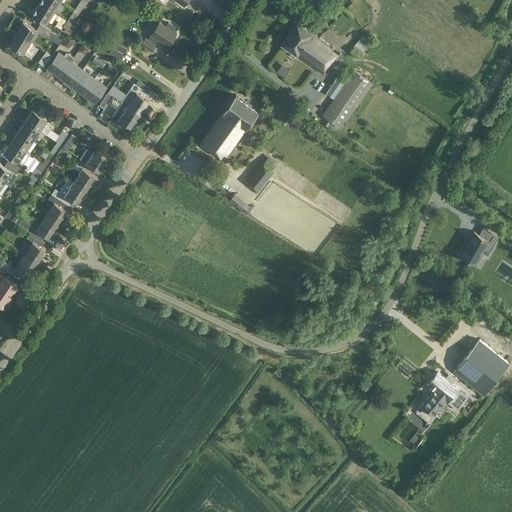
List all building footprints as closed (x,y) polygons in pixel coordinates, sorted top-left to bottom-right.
[(59,0),(41,0),(40,2),(54,11),(60,1),(59,0)] [(80,0),(74,10),(79,13),(86,2),(82,0),(80,0)] [(47,22),(54,11),(40,2),(33,13),(47,22)] [(67,20),(72,23),(79,13),(74,10),(67,20)] [(63,32),(72,38),(78,29),(72,24),(72,23),(67,20),(63,27),(65,29),(63,32)] [(324,74),(337,55),(329,49),(331,46),(298,22),(297,21),(296,22),(296,23),(282,43),(281,44),(282,45),(282,44),(324,74)] [(16,32),(30,41),(37,31),(23,22),(16,32)] [(141,44),(151,50),(155,44),(153,43),(157,38),(169,45),(176,33),(175,32),(178,28),(169,22),(166,26),(159,22),(148,40),(145,38),(141,44)] [(30,41),(16,32),(9,43),(23,52),(30,41)] [(63,39),(52,32),(48,38),(59,45),(63,39)] [(354,47),(350,52),(357,58),(370,42),(362,35),(353,46),(354,47)] [(44,66),(52,55),(46,51),(38,62),(44,66)] [(54,73),(59,77),(70,62),(73,57),(68,53),(65,58),(58,53),(46,70),(52,75),(54,73)] [(94,57),(89,68),(98,71),(102,60),(94,57)] [(63,83),(69,88),(82,70),(70,62),(59,77),(64,81),(63,83)] [(323,115),(339,127),(371,81),(355,69),(323,115)] [(78,90),(83,94),(94,79),(82,70),(69,88),(76,93),(78,90)] [(88,101),(93,105),(106,88),(94,79),(83,94),(89,99),(88,101)] [(127,105),(140,114),(149,100),(145,97),(148,92),(134,82),(130,88),(137,92),(131,101),(130,100),(127,105)] [(112,85),(108,92),(113,95),(121,101),(126,94),(112,85)] [(104,108),(113,95),(108,92),(99,105),(104,108)] [(216,155),(220,157),(224,154),(227,156),(241,135),(241,134),(246,127),(246,128),(258,111),(235,95),(223,111),(199,145),(215,157),(216,155)] [(118,119),(131,127),(140,114),(127,105),(127,106),(121,115),(121,114),(118,119)] [(39,130),(46,135),(50,129),(44,124),(51,114),(41,107),(37,112),(33,109),(26,120),(39,130)] [(32,140),(39,130),(26,120),(19,131),(32,140)] [(57,141),(61,144),(68,134),(62,129),(54,140),(57,142),(57,141)] [(25,151),(25,150),(32,140),(19,131),(11,141),(25,151)] [(71,134),(63,147),(68,150),(77,137),(71,134)] [(7,161),(19,169),(22,164),(23,164),(30,153),(25,150),(25,151),(11,141),(4,151),(11,156),(7,161)] [(50,152),(54,154),(61,144),(57,141),(57,142),(50,152)] [(92,168),(98,172),(108,158),(94,149),(92,153),(86,149),(80,159),(85,163),(92,168)] [(42,162),(46,165),(54,154),(50,152),(42,162)] [(85,163),(80,159),(76,164),(82,168),(79,172),(80,172),(74,181),(73,182),(86,190),(95,176),(89,172),(92,168),(85,163)] [(0,179),(4,182),(10,186),(17,175),(15,174),(19,169),(7,161),(4,166),(0,163),(0,179)] [(46,165),(42,162),(37,169),(42,172),(46,165)] [(250,189),(257,194),(274,173),(260,163),(247,180),(247,183),(252,187),(250,189)] [(77,204),(86,190),(73,182),(74,181),(68,178),(59,191),(58,191),(55,188),(52,193),(65,202),(64,202),(66,204),(69,206),(73,201),(77,204)] [(17,206),(24,196),(21,193),(14,204),(17,206)] [(45,216),(58,224),(67,211),(61,207),(64,202),(65,202),(52,193),(48,198),(54,202),(47,212),(48,212),(45,216)] [(229,201),(246,214),(251,207),(234,194),(229,201)] [(10,217),(17,206),(14,204),(7,214),(10,217)] [(8,221),(10,217),(7,214),(0,224),(5,228),(9,222),(8,221)] [(58,224),(45,216),(44,216),(38,224),(32,220),(30,222),(22,217),(17,224),(30,232),(39,239),(43,234),(48,238),(58,224)] [(475,265),(480,256),(488,243),(493,246),(499,237),(483,227),(479,234),(474,231),(463,249),(460,255),(460,256),(474,264),(475,265)] [(24,255),(36,263),(45,250),(41,247),(44,242),(39,239),(30,232),(27,237),(32,241),(29,245),(30,246),(24,255)] [(0,265),(22,280),(25,276),(27,277),(36,263),(24,255),(23,254),(20,259),(21,259),(15,268),(3,260),(0,264),(0,265)] [(0,306),(5,310),(11,301),(8,300),(17,286),(3,277),(0,282),(0,306)] [(453,371),(483,395),(509,363),(479,339),(453,371)] [(423,404),(435,414),(446,400),(458,410),(468,397),(457,388),(438,372),(427,385),(434,390),(423,404)]
